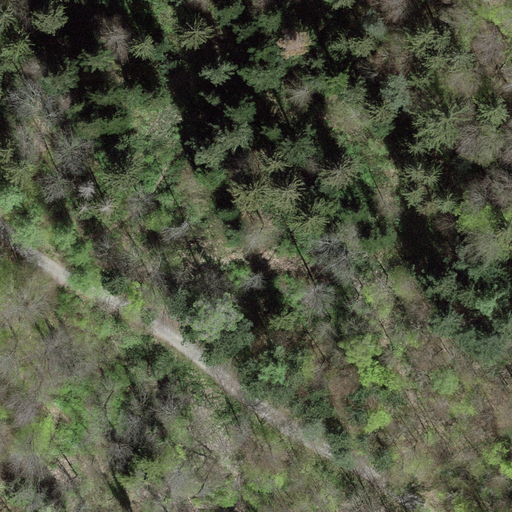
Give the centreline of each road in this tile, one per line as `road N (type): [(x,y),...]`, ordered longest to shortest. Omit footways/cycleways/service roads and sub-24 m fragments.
road 1 (track): [(0,227),(30,255),(163,330),(286,428),(421,511)]
road 2 (track): [(511,264),(479,224),(396,71),(378,0)]
